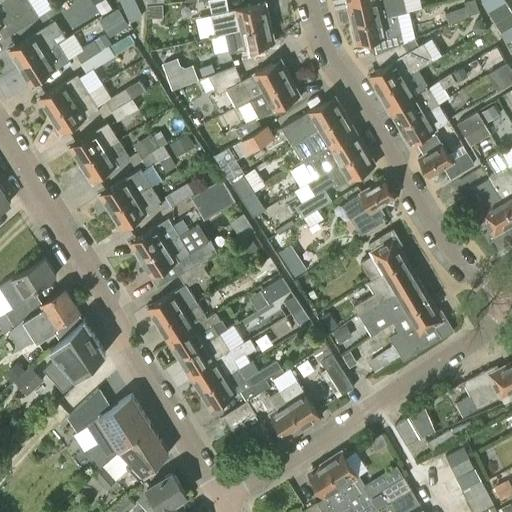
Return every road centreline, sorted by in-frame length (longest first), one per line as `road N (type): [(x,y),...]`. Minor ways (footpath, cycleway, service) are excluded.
road 1 (residential): [(218,502),(0,139)]
road 2 (residential): [(310,0),(328,51),(440,239),(466,269),(511,294)]
road 3 (residential): [(218,502),(480,333),(511,296)]
road 4 (unknown): [(123,345),(0,474)]
